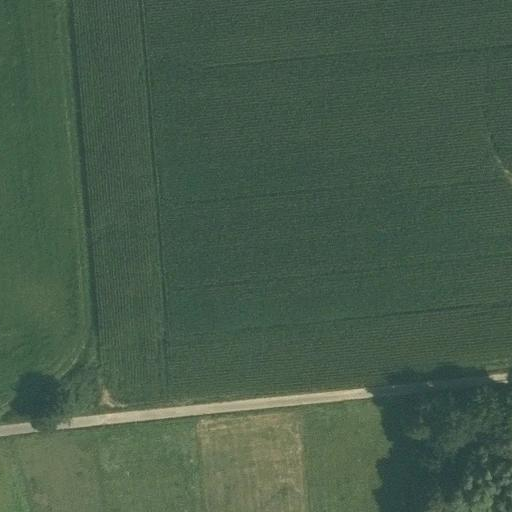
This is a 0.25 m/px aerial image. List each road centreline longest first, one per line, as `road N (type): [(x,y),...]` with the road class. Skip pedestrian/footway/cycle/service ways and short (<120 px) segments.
road 1 (track): [(511,380),(0,439)]
road 2 (track): [(66,0),(96,346),(64,386),(0,418)]
